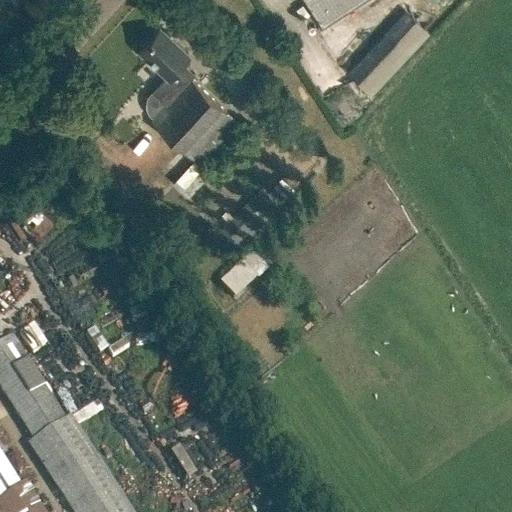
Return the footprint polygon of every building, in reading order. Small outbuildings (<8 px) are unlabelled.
[(303,0),(322,29),(367,0),(303,0)] [(378,101),(437,38),(415,17),(356,80),(378,101)] [(227,112),(191,78),(195,74),(183,62),(189,55),(160,28),(139,50),(166,76),(152,91),(166,104),(151,120),(188,154),(193,148),(207,160),(241,124),(228,111),(227,112)] [(192,157),(172,180),(188,194),(208,172),(192,157)] [(37,242),(52,226),(37,214),(52,197),(38,184),(8,216),(37,242)] [(237,248),(281,203),(262,185),(219,231),(237,248)] [(252,253),(219,283),(234,300),(268,271),(252,253)] [(66,423),(11,339),(0,345),(0,390),(34,443),(29,447),(70,511),(130,511),(71,420),(66,423)] [(44,511),(30,480),(0,493),(0,511),(44,511)]
